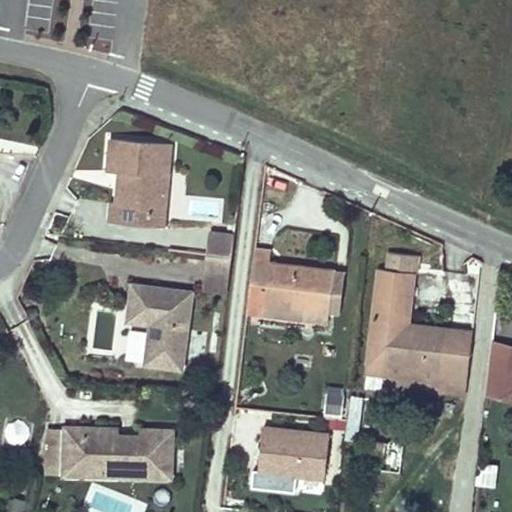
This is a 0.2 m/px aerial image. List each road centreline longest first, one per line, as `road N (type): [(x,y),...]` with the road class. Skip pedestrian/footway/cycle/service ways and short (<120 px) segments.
road 1 (residential): [(92,76),(511,250)]
road 2 (residential): [(0,274),(92,76)]
